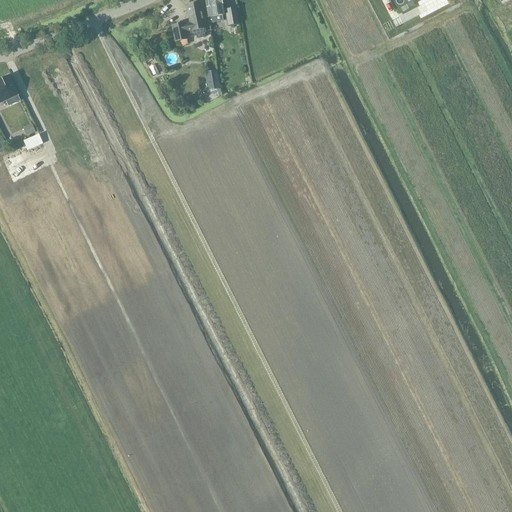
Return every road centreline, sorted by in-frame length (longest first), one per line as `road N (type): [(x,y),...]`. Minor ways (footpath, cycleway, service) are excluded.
road 1 (track): [(339,511),(94,22)]
road 2 (tertiary): [(0,59),(152,0)]
